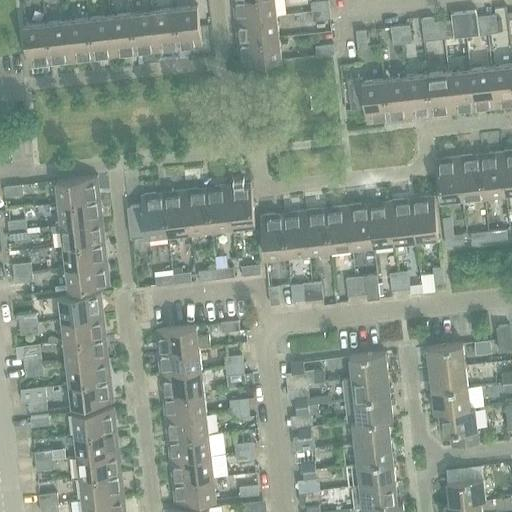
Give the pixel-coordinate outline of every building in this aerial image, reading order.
[(233,0),(236,19),(277,14),(275,0),(233,0)] [(328,0),(319,0),(311,1),(312,10),(330,8),(328,0)] [(300,14),(300,4),(283,5),(283,14),(300,14)] [(198,5),(175,8),(180,49),(203,46),(198,5)] [(507,7),(495,8),(496,14),(498,31),(510,30),(507,7)] [(159,51),(180,49),(175,8),(154,10),(159,51)] [(330,8),(312,10),(313,20),(331,18),(330,8)] [(137,54),(159,51),(154,10),(132,13),(137,54)] [(477,16),(476,10),(464,12),(467,35),(479,34),(488,32),(486,15),(477,16)] [(445,37),(455,36),(467,35),(464,12),(452,13),(453,19),(443,20),(445,37)] [(116,56),(137,54),(132,13),(111,15),(116,56)] [(236,19),(239,41),(280,36),(277,14),(236,19)] [(496,14),(486,15),(488,32),(498,31),(496,14)] [(94,58),(116,56),(111,15),(89,17),(94,58)] [(434,21),(433,15),(421,17),(424,39),(445,37),(443,20),(434,21)] [(73,61),(94,58),(89,17),(68,20),(73,61)] [(51,63),(73,61),(68,20),(46,22),(51,63)] [(51,63),(46,22),(24,25),(29,66),(51,63)] [(410,24),(400,25),(402,42),(412,41),(410,24)] [(400,25),(391,26),(393,43),(402,42),(400,25)] [(358,48),(368,47),(366,29),(356,30),(358,48)] [(282,58),(280,36),(239,41),(241,63),(282,58)] [(317,54),(335,52),(334,43),(316,45),(317,54)] [(497,107),(511,104),(511,63),(492,65),(497,107)] [(476,109),(497,107),(492,65),(471,68),(476,109)] [(454,112),(476,109),(471,68),(449,71),(454,112)] [(433,114),(454,112),(449,71),(428,73),(433,114)] [(411,117),(433,114),(428,73),(406,76),(411,117)] [(390,119),(411,117),(406,76),(385,78),(390,119)] [(390,119),(385,78),(363,81),(363,77),(348,79),(351,109),(365,107),(367,122),(390,119)] [(506,191),(511,190),(511,149),(502,151),(506,191)] [(485,194),(506,191),(502,151),(480,153),(485,194)] [(480,153),(458,156),(463,196),(464,205),(474,204),(473,195),(485,194),(480,153)] [(463,196),(458,156),(436,158),(441,199),(463,196)] [(59,202),(100,197),(98,175),(56,180),(59,202)] [(251,182),(228,184),(233,225),(255,223),(251,182)] [(5,195),(24,193),(22,184),(4,186),(5,195)] [(211,228),(233,225),(228,184),(207,187),(211,228)] [(190,230),(211,228),(207,187),(185,189),(190,230)] [(168,233),(190,230),(185,189),(164,192),(168,233)] [(142,204),(127,205),(131,237),(168,233),(163,191),(141,194),(142,204)] [(434,194),(412,197),(417,238),(439,235),(434,194)] [(61,224),(103,219),(100,197),(59,202),(61,224)] [(405,239),(417,238),(412,197),(390,199),(395,240),(405,239)] [(511,198),(501,200),(502,213),(511,211),(511,198)] [(374,243),(395,240),(390,199),(369,202),(374,243)] [(352,245),(374,243),(369,202),(347,204),(352,245)] [(331,248),(352,245),(347,204),(326,207),(331,248)] [(309,250),(331,248),(326,207),(304,209),(309,250)] [(288,253),(309,250),(304,209),(283,212),(288,253)] [(288,253),(283,212),(260,215),(265,255),(288,253)] [(26,218),(8,220),(9,229),(27,227),(26,218)] [(103,219),(61,224),(51,225),(52,231),(62,229),(64,245),(105,240),(103,219)] [(27,227),(9,229),(10,238),(28,236),(27,227)] [(507,228),(489,230),(490,240),(508,238),(507,228)] [(489,230),(471,232),(472,242),(490,240),(489,230)] [(446,245),(464,243),(463,233),(445,235),(446,245)] [(405,239),(395,240),(397,252),(406,251),(405,239)] [(64,245),(66,266),(108,262),(105,240),(64,245)] [(235,255),(236,264),(255,262),(254,253),(235,255)] [(150,261),(151,273),(166,272),(165,260),(150,261)] [(31,261),(13,263),(14,272),(32,270),(31,261)] [(110,284),(108,262),(66,266),(69,289),(110,284)] [(243,274),(261,272),(260,263),(242,265),(243,274)] [(234,266),(216,268),(217,277),(235,275),(234,266)] [(435,284),(445,283),(443,266),(433,267),(435,284)] [(216,268),(198,270),(199,279),(217,277),(216,268)] [(32,270),(14,272),(15,281),(33,280),(32,270)] [(408,270),(399,271),(401,288),(411,287),(408,270)] [(191,271),(173,273),(174,282),(192,280),(191,271)] [(399,271),(390,272),(392,289),(401,288),(399,271)] [(173,273),(156,275),(157,285),(174,282),(173,273)] [(368,299),(380,297),(377,273),(365,275),(368,299)] [(365,275),(356,276),(358,293),(367,292),(365,275)] [(356,276),(346,277),(348,294),(358,293),(356,276)] [(322,279),(313,280),(315,298),(324,297),(322,279)] [(313,280),(303,282),(305,299),(315,298),(313,280)] [(271,303),(280,302),(278,284),(269,286),(271,303)] [(62,319),(104,314),(101,292),(60,296),(62,319)] [(37,312),(19,314),(20,323),(38,321),(37,312)] [(65,340),(106,336),(104,314),(62,319),(65,340)] [(222,331),(240,329),(239,319),(221,321),(222,331)] [(38,321),(20,323),(21,333),(39,331),(38,321)] [(500,350),(511,348),(511,340),(510,323),(497,325),(500,350)] [(198,335),(197,324),(155,329),(158,352),(199,346),(208,345),(207,334),(198,335)] [(65,340),(67,362),(109,357),(106,336),(65,340)] [(491,339),(475,341),(476,353),(492,351),(491,339)] [(430,368),(466,364),(464,342),(428,346),(430,368)] [(160,373),(202,368),(199,346),(158,352),(160,373)] [(321,360),(338,359),(338,347),(321,347),(321,360)] [(354,377),(389,372),(386,350),(351,354),(354,377)] [(243,353),(224,355),(226,365),(244,363),(243,353)] [(42,355),(24,357),(25,366),(43,364),(42,355)] [(70,383),(111,378),(109,357),(67,362),(70,383)] [(293,371),(306,370),(305,361),(292,362),(293,371)] [(244,363),(226,365),(227,374),(245,372),(244,363)] [(43,364),(25,366),(26,376),(44,374),(43,364)] [(430,368),(433,389),(468,385),(466,364),(430,368)] [(160,373),(163,394),(204,390),(202,368),(160,373)] [(314,369),(306,370),(293,371),(294,384),(316,381),(315,371),(314,369)] [(245,372),(227,374),(228,386),(253,384),(252,371),(245,372)] [(322,371),(315,371),(316,381),(323,380),(322,371)] [(511,371),(503,373),(504,381),(511,380),(511,371)] [(342,378),(345,400),(391,395),(389,372),(354,377),(342,378)] [(114,401),(111,378),(70,383),(72,406),(114,401)] [(471,406),(468,385),(433,389),(435,412),(440,411),(440,410),(471,406)] [(165,416),(207,411),(204,390),(163,394),(165,416)] [(308,395),(296,397),(297,405),(309,404),(318,403),(317,394),(310,395),(308,395)] [(389,417),(393,417),(391,395),(345,400),(347,421),(354,420),(354,419),(358,419),(389,417)] [(248,397),(230,399),(231,408),(249,406),(248,397)] [(30,410),(48,408),(47,399),(29,401),(30,410)] [(309,404),(297,405),(298,414),(310,412),(312,412),(319,411),(318,403),(309,404)] [(476,405),(471,406),(440,410),(440,411),(443,432),(451,431),(452,445),(480,442),(476,405)] [(249,406),(231,408),(232,418),(250,416),(249,406)] [(76,434),(117,429),(115,407),(73,411),(76,434)] [(165,416),(168,437),(209,432),(207,411),(165,416)] [(49,414),(31,416),(32,426),(50,424),(49,414)] [(392,438),(389,417),(358,419),(354,419),(354,420),(356,442),(392,438)] [(70,425),(60,425),(60,445),(70,445),(70,425)] [(300,435),(313,434),(312,425),(299,426),(300,435)] [(58,444),(58,427),(46,427),(46,444),(58,444)] [(78,455),(120,451),(117,429),(76,434),(78,455)] [(170,459),(212,454),(209,432),(168,437),(170,459)] [(394,460),(392,438),(356,442),(358,463),(394,460)] [(253,440),(235,442),(236,451),(254,449),(253,440)] [(53,449),(35,451),(36,460),(54,458),(53,449)] [(254,449),(236,451),(237,461),(255,459),(254,449)] [(78,455),(81,477),(122,472),(120,451),(78,455)] [(170,459),(173,480),(214,476),(212,454),(170,459)] [(54,458),(36,460),(37,470),(55,468),(54,458)] [(315,459),(302,460),(303,469),(316,468),(315,459)] [(361,485),(396,481),(394,460),(358,463),(361,485)] [(316,468),(303,469),(304,478),(317,476),(316,468)] [(83,498),(125,494),(122,472),(81,477),(83,498)] [(217,498),(214,476),(173,480),(175,503),(217,498)] [(448,480),(451,502),(482,499),(487,499),(484,476),(448,480)] [(351,477),(339,478),(341,494),(352,493),(351,477)] [(363,507),(367,506),(367,505),(398,502),(398,501),(396,481),(361,485),(353,486),(355,507),(363,506),(363,507)] [(241,495),(259,493),(258,484),(240,486),(241,495)] [(308,504),(321,503),(319,489),(299,492),(301,505),(307,504),(308,504)] [(58,492),(40,493),(41,503),(59,501),(58,492)] [(85,511),(126,511),(125,494),(83,498),(85,511)] [(446,502),(446,511),(483,511),(482,499),(451,502),(446,502)] [(59,501),(41,503),(42,511),(60,510),(59,501)] [(368,511),(404,511),(403,501),(398,501),(398,502),(367,505),(367,506),(368,511)] [(308,511),(312,511),(322,511),(321,503),(308,504),(308,511)]
